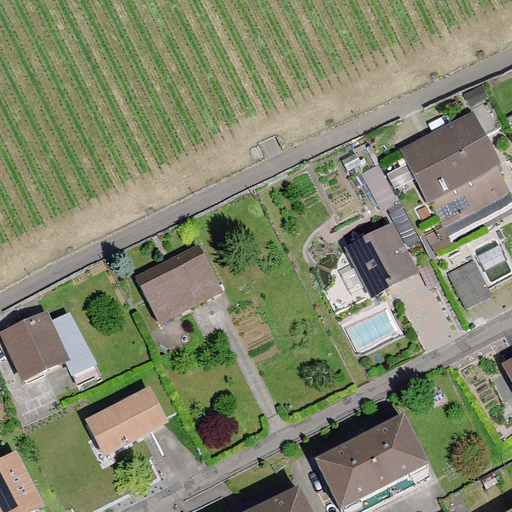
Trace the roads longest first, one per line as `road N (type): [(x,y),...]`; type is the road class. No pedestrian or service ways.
road 1 (residential): [(0,310),(511,63)]
road 2 (residential): [(511,323),(139,511)]
